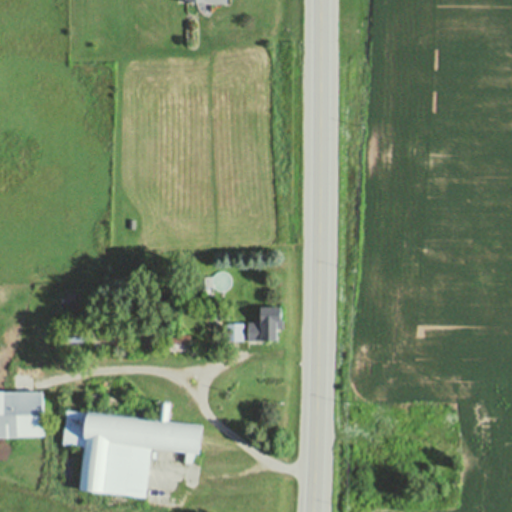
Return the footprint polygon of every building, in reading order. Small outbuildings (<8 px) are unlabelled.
[(249,337),(249,318),(262,318),(262,299),(282,299),(282,315),(284,315),(284,324),(278,324),(278,333),(262,333),(262,337),(249,337)] [(227,336),(226,320),(244,319),(245,336),(227,336)] [(196,324),(204,323),(204,330),(196,331),(196,324)] [(170,347),(170,339),(191,339),(191,347),(170,347)] [(0,385),(44,385),(44,429),(0,429),(0,385)] [(156,412),(157,398),(165,395),(171,399),(169,413),(204,417),(200,447),(153,441),(147,491),(80,483),(85,442),(63,439),(68,404),(87,406),(88,404),(156,412)]
